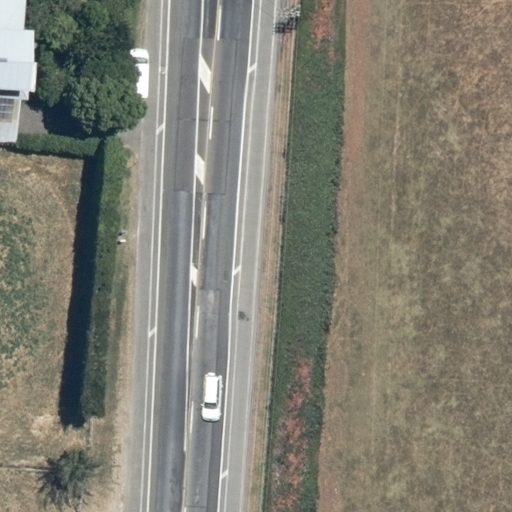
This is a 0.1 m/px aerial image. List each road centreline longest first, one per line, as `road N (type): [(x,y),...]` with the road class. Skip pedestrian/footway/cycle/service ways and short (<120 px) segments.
road 1 (secondary): [(238,0),(215,317),(186,484)]
road 2 (secondary): [(186,484),(175,315),(191,0)]
